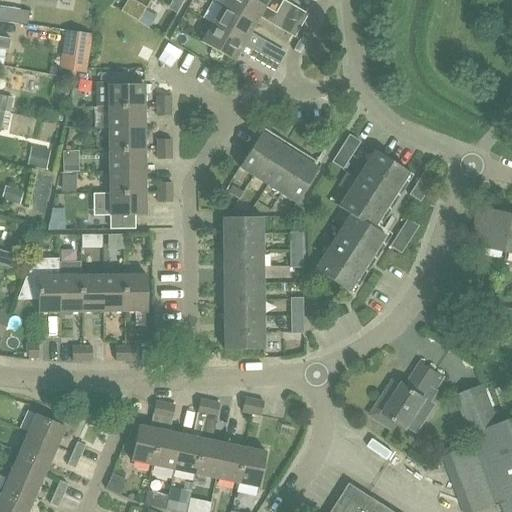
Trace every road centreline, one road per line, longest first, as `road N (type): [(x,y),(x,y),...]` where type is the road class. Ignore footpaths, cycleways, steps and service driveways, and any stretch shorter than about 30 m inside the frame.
road 1 (residential): [(183,375),(187,184),(255,101)]
road 2 (residential): [(312,368),(387,335),(420,290),(477,162)]
road 3 (residential): [(276,511),(319,438),(312,368)]
road 4 (residential): [(255,101),(173,75),(123,40)]
road 5 (residential): [(79,511),(132,374)]
road 6 (residential): [(477,162),(396,126),(356,85)]
road 7 (residential): [(0,363),(132,374)]
road 8 (residential): [(183,375),(312,368)]
